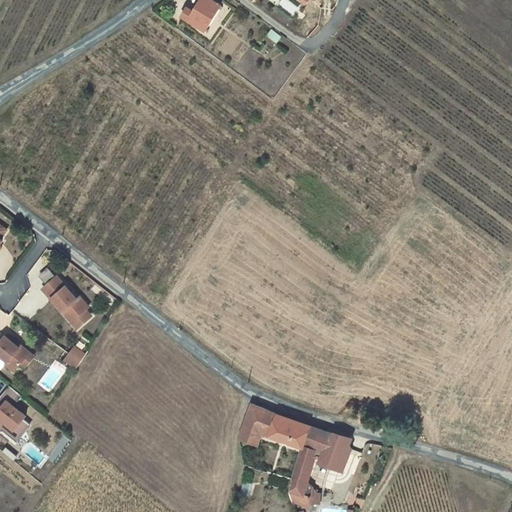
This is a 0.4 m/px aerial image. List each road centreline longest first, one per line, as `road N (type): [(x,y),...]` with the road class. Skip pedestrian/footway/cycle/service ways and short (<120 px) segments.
road 1 (unclassified): [(0,194),(242,386),(285,407),(511,478)]
road 2 (unclassified): [(0,96),(149,0)]
